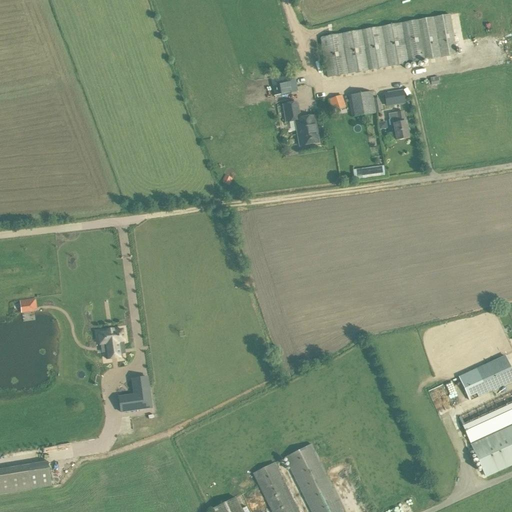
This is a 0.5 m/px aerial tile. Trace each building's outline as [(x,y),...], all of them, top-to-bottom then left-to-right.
[(450,14),(320,38),(327,78),(424,60),(457,54),(450,14)] [(386,107),(404,103),(402,91),(384,94),(386,107)] [(372,92),(348,96),(352,117),(376,113),(372,92)] [(341,95),(329,99),(333,111),(345,107),(341,95)] [(297,103),(283,106),(286,123),(295,121),(300,147),(319,143),(314,117),(300,119),(297,103)] [(404,112),(392,114),(397,140),(409,138),(404,112)] [(384,166),(353,170),(354,180),(385,176),(384,166)] [(151,301),(162,299),(160,274),(148,275),(151,301)] [(33,307),(32,300),(20,302),(22,311),(28,310),(28,308),(33,307)] [(220,308),(224,316),(231,313),(227,305),(220,308)] [(0,359),(0,373),(76,364),(91,357),(91,355),(86,317),(38,323),(31,321),(24,325),(25,319),(0,322),(0,340),(49,333),(38,339),(0,343),(0,350),(2,355),(3,359),(0,359)] [(124,341),(122,330),(113,332),(113,330),(107,331),(108,332),(98,334),(100,345),(104,344),(105,353),(106,359),(122,357),(121,355),(119,342),(124,341)] [(511,374),(504,357),(476,370),(487,394),(511,382),(511,374)] [(0,446),(92,438),(85,370),(0,378),(0,446)] [(151,411),(148,393),(133,395),(133,398),(119,401),(121,416),(151,411)] [(511,393),(459,417),(486,478),(511,466),(511,393)] [(311,445),(285,459),(311,511),(345,511),(323,467),(311,445)] [(24,467),(28,491),(52,487),(48,463),(24,467)] [(298,511),(274,464),(252,475),(270,511),(298,511)] [(242,511),(235,498),(212,510),(213,511),(242,511)] [(252,511),(267,511),(261,498),(249,503),(252,511)]
